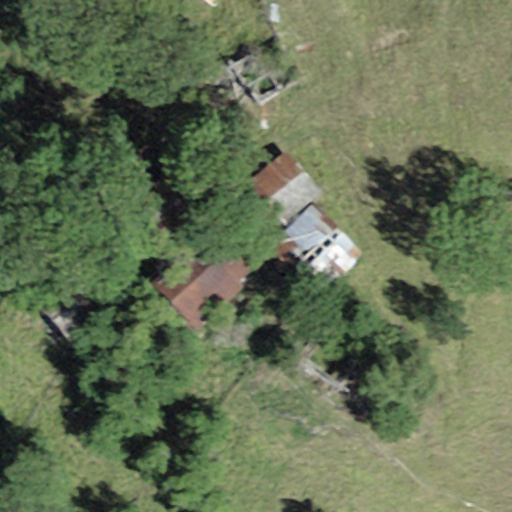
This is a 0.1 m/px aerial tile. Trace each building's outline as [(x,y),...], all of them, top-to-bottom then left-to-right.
[(294,162),(259,193),(291,230),(327,199),(294,162)] [(138,203),(162,236),(198,208),(173,176),(138,203)] [(328,229),(292,260),(324,297),(360,266),(328,229)] [(203,245),(140,303),(173,339),(236,281),(203,245)] [(80,271),(45,302),(77,339),(112,308),(80,271)]
